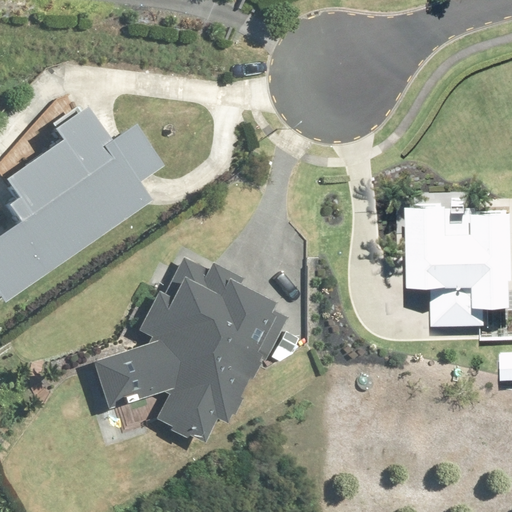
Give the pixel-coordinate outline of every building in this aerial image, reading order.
[(0,208),(10,222),(0,229),(0,301),(144,201),(131,183),(155,166),(125,124),(102,140),(78,107),(74,110),(72,106),(47,124),(49,127),(44,130),(52,141),(0,176),(0,188),(7,199),(0,203),(0,208)] [(445,196),(405,197),(407,278),(430,278),(431,322),(484,321),(484,298),(510,297),(509,271),(511,271),(511,261),(510,204),(470,205),(471,225),(446,226),(445,196)] [(142,343),(87,362),(103,410),(165,389),(151,419),(166,427),(164,430),(181,439),(183,435),(199,443),(211,419),(222,424),(227,415),(230,416),(239,399),(236,397),(246,378),(249,379),(257,363),(254,362),(257,356),(250,352),(269,315),(264,312),(269,303),(235,286),(238,279),(207,263),(203,270),(179,258),(160,295),(153,292),(133,331),(145,338),(142,343)] [(294,340),(280,333),(272,347),(286,354),(294,340)] [(511,350),(499,350),(500,377),(511,376),(511,350)]
